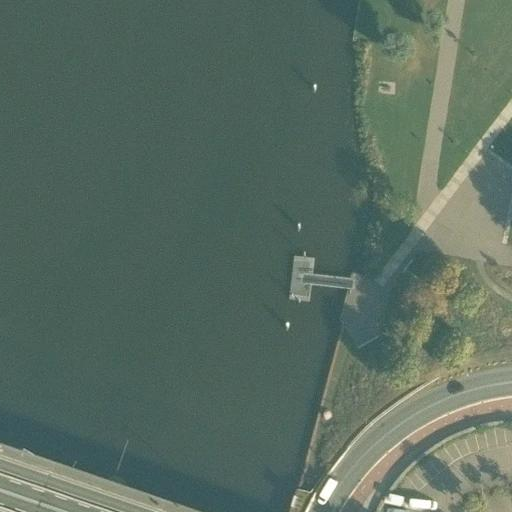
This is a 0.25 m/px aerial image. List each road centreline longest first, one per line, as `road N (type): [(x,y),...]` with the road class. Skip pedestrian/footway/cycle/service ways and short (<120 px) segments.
road 1 (secondary): [(326,511),(346,476),(391,432),(442,402),(511,383)]
road 2 (secondary): [(129,511),(0,468)]
